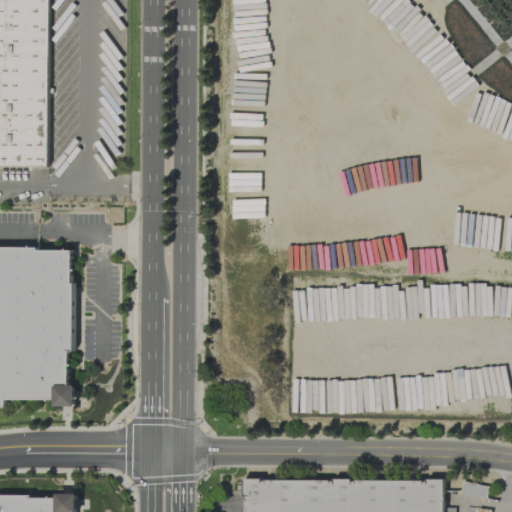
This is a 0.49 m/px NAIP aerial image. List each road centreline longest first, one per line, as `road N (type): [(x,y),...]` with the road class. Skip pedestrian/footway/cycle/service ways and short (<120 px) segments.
road 1 (residential): [(511,459),(0,451)]
road 2 (primary): [(180,451),(184,0)]
road 3 (primary): [(152,0),(151,298)]
